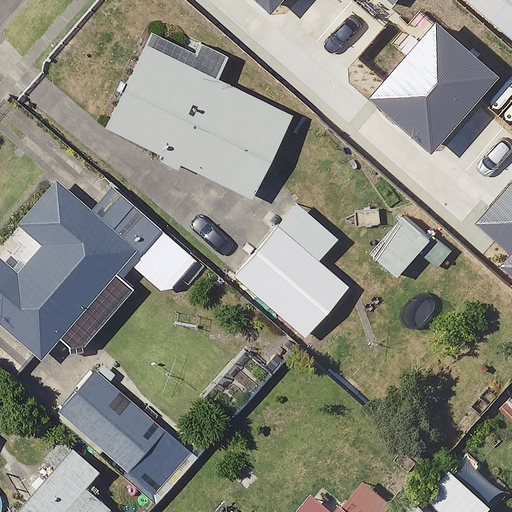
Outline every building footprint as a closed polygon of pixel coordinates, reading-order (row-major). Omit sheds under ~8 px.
[(237,0),(224,16),(341,118),(383,70),(357,48),(397,2),(393,0),(237,0)] [(487,37),(444,0),(411,0),(402,11),(463,65),(487,37)] [(511,0),(469,0),(511,37),(511,0)] [(141,42),(99,128),(246,198),(288,112),(141,42)] [(0,330),(34,360),(132,248),(52,179),(12,224),(36,245),(12,272),(0,261),(0,330)] [(232,274),(301,335),(345,284),(317,260),(338,236),(296,200),(232,274)] [(433,240),(405,216),(372,253),(400,278),(433,240)] [(191,258),(161,228),(130,260),(160,289),(191,258)] [(224,289),(199,262),(170,289),(196,316),(224,289)] [(230,417),(262,379),(239,360),(207,397),(230,417)] [(194,457),(93,369),(53,415),(154,502),(194,457)] [(12,511),(101,511),(105,507),(81,486),(96,470),(70,447),(12,511)] [(355,511),(343,501),(334,511),(312,492),(294,511),(355,511)] [(428,511),(416,501),(407,511),(428,511)]
